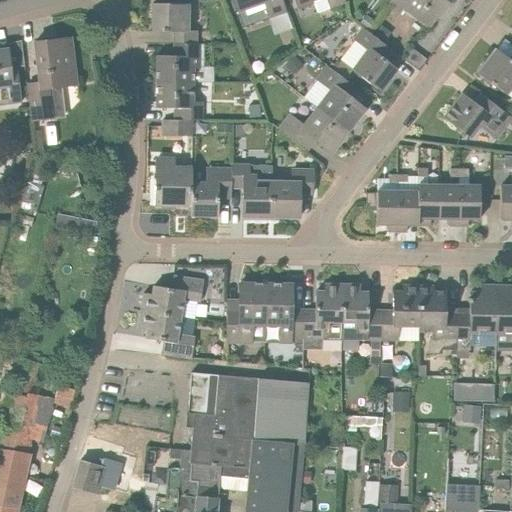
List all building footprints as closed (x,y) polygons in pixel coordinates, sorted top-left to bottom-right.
[(173,44),(194,44),(194,30),(188,30),(188,18),(192,18),(192,0),(178,0),(178,4),(152,4),(152,32),(173,32),(173,44)] [(234,0),(244,26),(270,17),(286,12),(281,0),(234,0)] [(292,0),(297,11),(314,5),(313,2),(319,0),(323,0),(327,10),(344,4),(342,0),(292,0)] [(449,0),(393,0),(388,8),(399,16),(404,9),(428,28),(449,0)] [(379,92),(396,69),(383,59),(390,49),(364,30),(354,43),(366,52),(352,71),(379,92)] [(49,88),(76,84),(71,39),(33,43),(38,83),(27,84),(31,120),(53,117),(49,88)] [(156,56),(155,82),(191,82),(192,69),(203,69),(203,68),(203,45),(194,44),(173,44),(172,56),(156,56)] [(10,63),(8,49),(0,49),(0,106),(21,104),(16,62),(10,63)] [(496,50),(477,75),(494,87),(495,86),(505,94),(511,85),(511,59),(511,61),(496,50)] [(294,57),(285,64),(293,74),(302,67),(294,57)] [(348,132),(365,110),(350,99),(357,90),(326,67),(314,82),(328,91),(315,107),(348,132)] [(191,82),(155,82),(155,108),(173,108),(173,120),(192,121),(202,121),(203,102),(191,102),(191,83),(191,82)] [(479,109),(461,95),(444,118),(470,137),(479,125),(496,138),(511,118),(511,116),(487,98),(479,109)] [(249,106),(250,118),(261,117),(260,105),(249,106)] [(348,132),(315,107),(301,127),(286,116),(275,130),(305,152),(314,141),(331,154),(348,132)] [(162,120),(162,136),(191,137),(192,121),(173,120),(162,120)] [(218,125),(218,133),(230,133),(230,125),(218,125)] [(44,154),(41,127),(32,128),(36,155),(44,154)] [(190,207),(191,184),(190,170),(175,170),(175,159),(156,159),(156,186),(154,186),(153,206),(190,207)] [(231,170),(231,191),(243,191),(242,217),(270,218),(271,184),(270,184),(270,166),(247,166),(247,167),(231,167),(231,170)] [(430,219),(439,219),(439,187),(427,187),(427,169),(416,168),(416,191),(416,226),(430,226),(430,219)] [(190,207),(190,217),(217,218),(218,201),(231,200),(231,191),(231,170),(218,170),(218,179),(204,179),(205,184),(191,184),(190,207)] [(293,184),(271,184),(270,218),(298,218),(299,194),(311,194),(312,170),(293,170),(293,184)] [(449,170),(449,179),(459,179),(459,170),(449,170)] [(459,170),(459,179),(468,179),(468,170),(459,170)] [(387,175),(387,184),(397,184),(397,182),(397,175),(387,175)] [(458,187),(439,187),(439,219),(448,219),(448,226),(458,226),(458,187)] [(458,187),(458,226),(467,226),(467,220),(479,220),(479,187),(458,187)] [(511,226),(511,187),(500,187),(499,220),(510,220),(510,227),(511,226)] [(396,232),(397,192),(387,191),(376,191),(376,193),(376,208),(376,225),(387,225),(387,232),(396,232)] [(397,191),(396,232),(406,232),(406,225),(416,226),(416,191),(397,191)] [(365,207),(376,208),(376,193),(366,193),(365,207)] [(140,311),(182,318),(184,300),(199,302),(202,281),(172,276),(170,289),(153,286),(152,295),(143,293),(140,311)] [(226,307),(226,343),(238,344),(238,333),(252,333),(252,327),(264,327),(265,284),(239,283),(238,308),(226,307)] [(265,284),(264,327),(278,327),(278,333),(291,333),(291,343),(301,343),(301,340),(302,340),(303,309),(291,309),(291,284),(265,284)] [(341,339),(341,322),(341,285),(324,285),(324,292),(315,292),(315,309),(303,309),(302,340),(321,340),(321,339),(341,339)] [(341,285),(341,322),(341,338),(356,338),(379,339),(380,310),(367,310),(368,292),(359,292),(359,285),(341,285)] [(380,310),(379,339),(398,339),(398,327),(416,327),(416,331),(418,331),(418,286),(402,286),(402,292),(392,291),(392,310),(380,310)] [(442,349),(456,349),(457,313),(455,313),(445,313),(445,292),(433,292),(433,286),(418,286),(418,331),(431,331),(431,342),(441,341),(442,349)] [(494,327),(496,287),(482,287),(482,294),(469,294),(469,308),(455,308),(455,313),(457,313),(456,349),(469,349),(469,346),(494,346),(494,327)] [(511,294),(509,295),(509,288),(496,287),(494,327),(494,346),(494,352),(511,352),(511,294)] [(179,337),(182,318),(140,311),(137,329),(146,330),(145,339),(162,342),(160,354),(191,359),(192,339),(179,337)] [(32,385),(38,363),(20,358),(14,380),(32,385)] [(390,376),(390,365),(380,365),(379,376),(390,376)] [(219,476),(220,476),(247,479),(252,440),(304,447),(308,383),(190,373),(187,414),(193,415),(190,451),(180,450),(179,461),(220,467),(219,476)] [(456,379),(455,397),(495,398),(496,380),(456,379)] [(72,401),(75,391),(58,386),(56,396),(72,401)] [(12,390),(0,435),(0,511),(14,511),(15,508),(27,455),(30,438),(27,437),(36,396),(12,390)] [(465,406),(464,422),(477,423),(479,407),(465,406)] [(63,429),(53,426),(50,437),(60,439),(63,429)] [(247,479),(243,511),(298,511),(299,500),(305,447),(304,447),(252,440),(247,479)] [(179,450),(169,449),(169,458),(179,459),(179,450)] [(99,459),(96,466),(80,461),(73,486),(96,492),(98,485),(113,489),(113,488),(115,481),(119,465),(99,459)] [(179,470),(174,511),(215,511),(217,498),(220,476),(219,476),(220,467),(179,461),(179,470)] [(174,511),(179,470),(167,469),(165,485),(164,497),(155,496),(153,511),(174,511)] [(393,485),(394,476),(378,475),(378,482),(377,484),(393,485)] [(508,490),(509,480),(495,480),(494,489),(508,490)] [(113,488),(128,492),(130,485),(115,481),(113,488)] [(376,511),(376,510),(377,484),(378,482),(365,482),(363,509),(360,509),(360,511),(376,511)] [(153,511),(155,496),(164,497),(165,485),(145,483),(140,511),(103,511),(153,511)] [(393,511),(395,486),(393,485),(377,484),(376,510),(376,511),(393,511)] [(478,511),(478,510),(479,490),(445,488),(443,511),(478,511)] [(308,511),(310,501),(299,500),(298,511),(308,511)]
